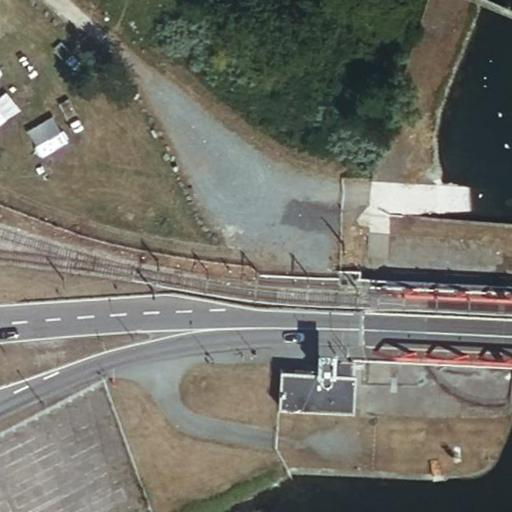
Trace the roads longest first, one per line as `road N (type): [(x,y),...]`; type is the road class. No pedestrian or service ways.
road 1 (track): [(50,0),(260,174),(310,192),(366,195),(440,0)]
road 2 (secondary): [(35,392),(148,351),(281,325)]
road 3 (secondary): [(511,334),(281,325)]
road 4 (secondary): [(182,320),(0,333)]
road 5 (unclassified): [(182,320),(0,318)]
